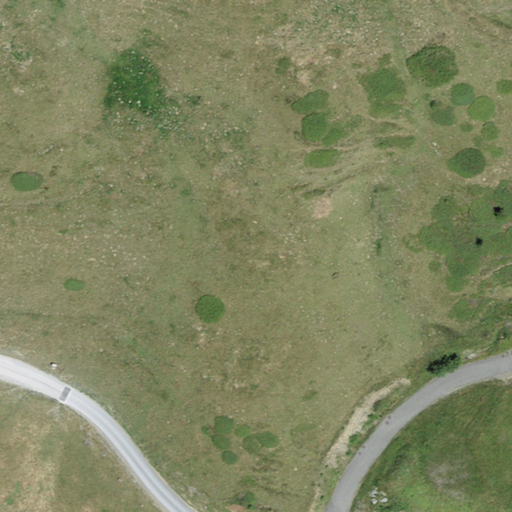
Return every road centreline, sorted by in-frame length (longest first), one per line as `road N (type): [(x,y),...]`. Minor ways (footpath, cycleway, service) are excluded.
road 1 (residential): [(511,362),(413,402),(364,460),(338,511)]
road 2 (residential): [(0,364),(64,392),(104,422),(179,511)]
